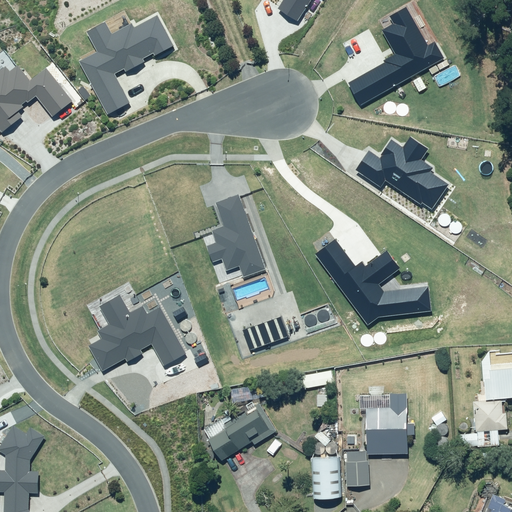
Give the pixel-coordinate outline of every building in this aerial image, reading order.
[(488,401),(476,402),(477,417),(475,417),(476,430),(478,430),(478,433),(462,434),(463,447),(502,445),(501,429),(510,429),(509,413),(506,413),(505,398),(511,397),(511,368),(485,370),(485,382),(487,381),(488,401)] [(251,392),(233,392),(233,401),(251,401),(251,392)] [(410,393),(393,393),(393,407),(369,408),(371,454),(411,453),(411,434),(417,434),(417,423),(411,423),(410,393)] [(239,418),(238,417),(226,424),(223,419),(206,429),(213,439),(212,440),(224,460),(255,441),(257,444),(279,430),(261,403),(250,410),(251,411),(239,418)] [(445,414),(440,418),(443,423),(449,419),(445,414)] [(290,457),(283,451),(274,461),(281,467),(290,457)] [(349,462),(348,462),(349,486),(372,485),(370,461),(369,461),(369,451),(349,452),(349,462)] [(324,458),(313,458),(315,499),(343,498),(341,456),(333,456),(333,459),(324,459),(324,458)] [(304,460),(304,475),(312,475),(311,460),(304,460)] [(419,485),(410,502),(418,506),(427,489),(419,485)] [(495,494),(488,511),(511,511),(511,506),(506,504),(508,499),(495,494)]
